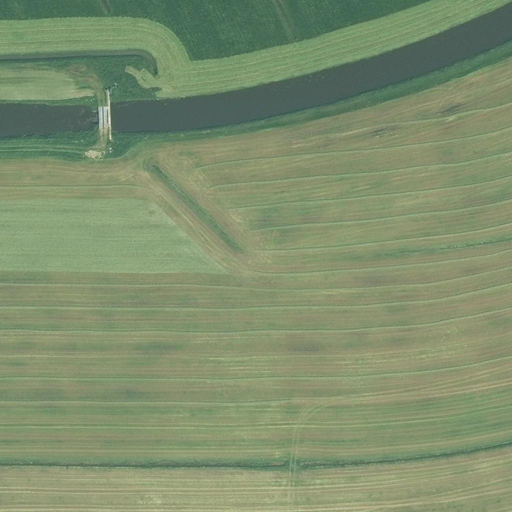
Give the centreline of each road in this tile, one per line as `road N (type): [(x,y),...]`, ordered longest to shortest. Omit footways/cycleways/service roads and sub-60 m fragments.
road 1 (track): [(0,149),(98,146),(101,99)]
road 2 (track): [(101,99),(92,73),(0,75)]
